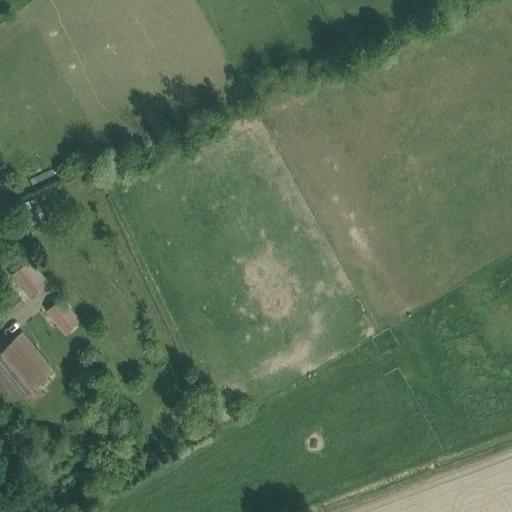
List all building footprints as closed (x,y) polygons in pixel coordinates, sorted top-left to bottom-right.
[(12,273),(31,296),(50,281),(30,258),(12,273)] [(13,293),(0,304),(0,320),(2,323),(23,304),(13,293)] [(51,310),(66,330),(79,320),(63,300),(51,310)] [(23,331),(16,338),(0,350),(0,371),(2,370),(21,392),(52,366),(23,331)] [(241,397),(234,400),(239,409),(242,408),(245,413),(248,411),(241,397)]
